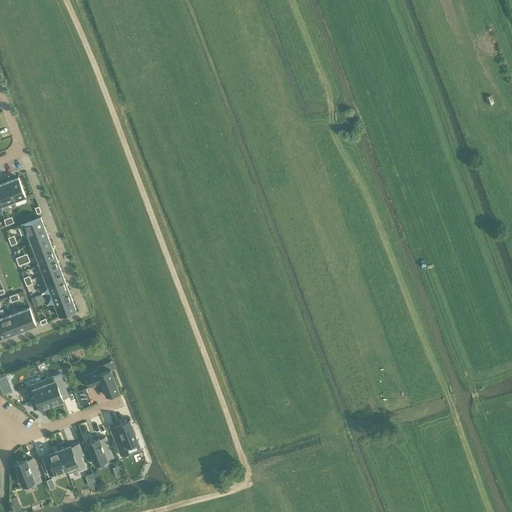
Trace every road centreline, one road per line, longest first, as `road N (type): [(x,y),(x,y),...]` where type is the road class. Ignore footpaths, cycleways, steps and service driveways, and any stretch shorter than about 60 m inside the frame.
road 1 (residential): [(24,148),(84,306),(0,344)]
road 2 (residential): [(0,418),(4,439),(112,405)]
